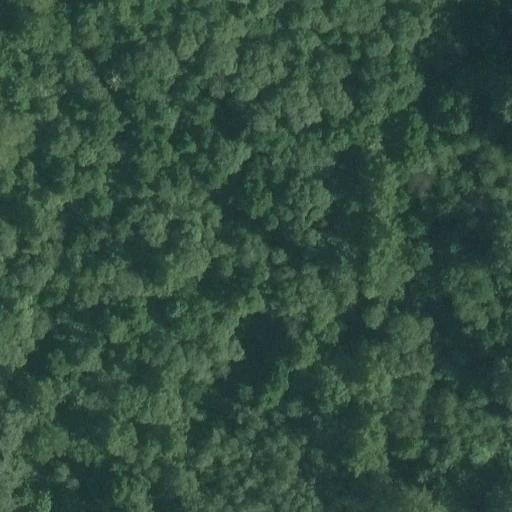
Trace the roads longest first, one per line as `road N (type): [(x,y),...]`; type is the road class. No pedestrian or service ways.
road 1 (track): [(382,511),(417,366),(430,205),(429,66),(453,0)]
road 2 (track): [(0,386),(87,417),(179,511)]
